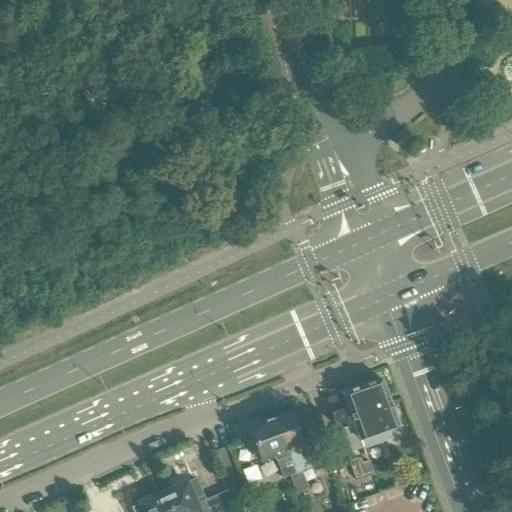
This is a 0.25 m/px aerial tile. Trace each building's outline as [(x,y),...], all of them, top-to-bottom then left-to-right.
[(382,380),(328,399),(347,453),(402,433),(382,380)] [(292,412),(273,419),(280,439),(283,438),(302,490),(308,488),(302,472),(312,468),(309,461),(308,459),(313,458),(309,445),(304,447),(298,429),(299,429),(305,427),(302,420),(299,411),(296,411),(292,413),(292,412)] [(276,457),(284,478),(291,476),(297,492),(302,490),(283,438),(280,439),(273,419),(250,427),(250,428),(238,432),(243,446),(255,442),(262,462),(276,457)] [(361,458),(351,462),(357,478),(372,472),(368,461),(363,463),(361,458)] [(203,497),(195,480),(183,485),(181,483),(174,486),(174,489),(164,494),(171,511),(234,511),(226,492),(204,502),(203,497)] [(145,502),(133,507),(134,511),(171,511),(164,494),(154,498),(151,496),(145,499),(145,500),(145,502)]
